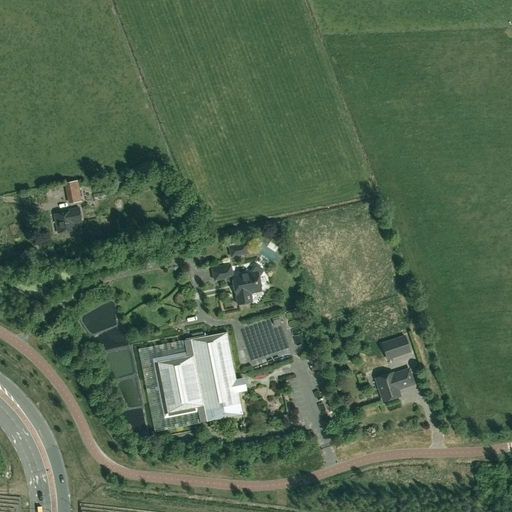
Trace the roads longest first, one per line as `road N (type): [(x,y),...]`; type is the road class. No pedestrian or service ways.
road 1 (unclassified): [(0,332),(46,369),(96,453),(124,473),(260,486),(383,455),(511,446)]
road 2 (primary): [(63,511),(51,447),(0,378)]
